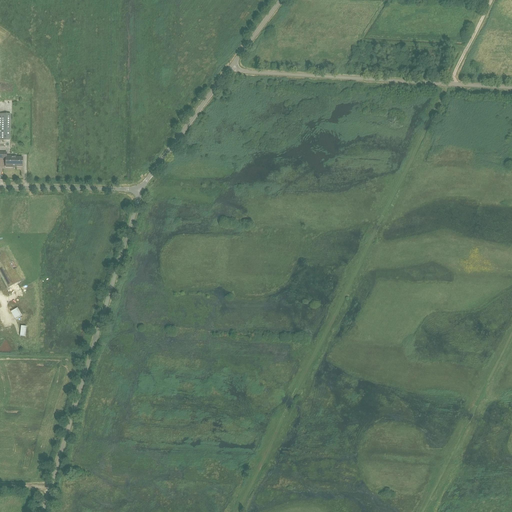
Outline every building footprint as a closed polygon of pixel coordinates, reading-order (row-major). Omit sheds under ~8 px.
[(0,139),(10,140),(10,114),(0,113),(0,139)] [(22,166),(23,158),(11,157),(11,155),(6,155),(6,151),(0,151),(0,158),(6,158),(6,167),(13,167),(13,166),(22,166)] [(0,270),(9,287),(24,279),(20,281),(14,269),(12,270),(9,263),(11,262),(5,252),(0,253),(0,254),(1,257),(0,257),(0,270)] [(17,306),(9,311),(15,321),(23,316),(17,306)] [(19,325),(18,337),(27,338),(28,326),(19,325)]
